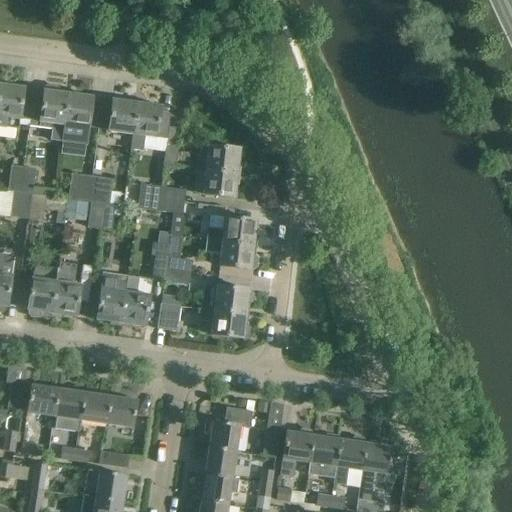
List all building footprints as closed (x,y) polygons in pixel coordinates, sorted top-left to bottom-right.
[(0,84),(0,126),(17,129),(18,120),(29,122),(33,94),(23,93),(24,88),(0,84)] [(61,143),(68,94),(58,93),(59,89),(57,86),(48,85),(45,87),(45,91),(44,91),(43,95),(33,94),(29,122),(28,126),(52,129),(51,140),(61,142),(61,143)] [(68,94),(61,143),(86,146),(93,97),(68,94)] [(133,136),(138,103),(112,100),(108,132),(133,136)] [(161,107),(138,103),(133,136),(131,150),(143,151),(145,137),(157,139),(161,107)] [(181,129),(168,127),(164,165),(176,167),(181,129)] [(208,146),(205,171),(237,175),(240,150),(208,146)] [(8,192),(20,193),(23,168),(11,166),(8,192)] [(35,170),(23,168),(20,193),(32,195),(54,198),(54,192),(33,189),(35,170)] [(234,198),(237,175),(205,171),(202,195),(234,198)] [(91,202),(94,177),(72,174),(68,199),(91,202)] [(91,202),(115,206),(119,206),(121,193),(110,192),(112,180),(94,177),(91,202)] [(160,212),(161,200),(163,188),(141,185),(137,209),(160,212)] [(161,200),(184,203),(185,191),(163,188),(161,200)] [(0,215),(29,220),(32,195),(20,193),(8,192),(0,190),(0,215)] [(54,198),(32,195),(29,220),(43,222),(44,211),(64,214),(66,199),(54,198)] [(184,203),(161,200),(160,212),(182,215),(184,203)] [(111,231),(115,206),(91,202),(88,228),(111,231)] [(206,241),(254,246),(256,221),(224,217),(224,218),(209,216),(206,241)] [(152,280),(163,281),(165,269),(167,258),(170,236),(159,234),(157,244),(152,243),(151,255),(155,256),(152,280)] [(254,246),(206,241),(205,253),(220,254),(218,266),(251,270),(251,269),(254,270),(257,268),(258,259),(256,256),(253,255),(254,246)] [(0,254),(0,312),(3,313),(6,311),(6,308),(7,308),(14,256),(0,254)] [(165,269),(190,273),(192,261),(167,258),(165,269)] [(89,303),(92,288),(94,268),(59,263),(58,270),(52,314),(76,318),(78,301),(89,303)] [(42,313),(52,314),(58,270),(33,266),(27,311),(28,311),(28,314),(30,317),(38,318),(41,316),(42,313)] [(190,273),(165,269),(163,281),(189,285),(190,273)] [(96,321),(121,324),(128,277),(103,273),(101,289),(92,288),(89,303),(99,304),(96,321)] [(139,278),(128,277),(121,324),(145,328),(150,296),(136,294),(139,278)] [(214,311),(246,315),(247,304),(250,304),(253,302),(254,294),(251,291),(248,291),(249,290),(217,286),(214,311)] [(162,296),(161,304),(172,306),(174,298),(162,296)] [(180,307),(172,306),(161,304),(157,329),(177,332),(180,307)] [(245,324),(246,315),(214,311),(198,310),(197,320),(208,322),(208,319),(213,320),(211,335),(243,339),(243,338),(247,339),(249,336),(250,328),(248,325),(245,324)] [(24,385),(11,383),(7,412),(20,413),(24,385)] [(27,413),(54,417),(58,390),(31,386),(27,413)] [(80,420),(84,394),(58,390),(54,417),(56,417),(54,428),(78,432),(80,420)] [(106,424),(110,398),(84,394),(80,420),(106,424)] [(123,400),(110,398),(106,424),(133,428),(137,401),(134,401),(133,398),(125,397),(123,400)] [(270,403),(266,430),(278,432),(283,405),(270,403)] [(209,449),(236,453),(240,427),(249,429),(252,412),(226,408),(224,423),(213,421),(212,423),(208,423),(205,425),(204,432),(206,435),(211,436),(209,449)] [(308,463),(312,436),(312,433),(310,430),(302,429),(299,431),(299,434),(286,432),(280,476),(293,477),(295,461),(308,463)] [(17,433),(6,431),(1,430),(0,435),(0,436),(5,437),(3,451),(14,453),(17,433)] [(278,432),(266,430),(262,456),(274,458),(278,432)] [(312,436),(308,463),(310,463),(308,475),(334,479),(339,440),(312,436)] [(362,471),(366,444),(364,444),(365,441),(362,438),(355,436),(352,439),(351,442),(339,440),(334,479),(333,484),(345,486),(348,469),(362,471)] [(377,446),(366,444),(362,471),(357,500),(356,511),(382,511),(384,503),(370,501),(374,473),(397,476),(400,460),(391,459),(392,448),(390,448),(391,444),(389,442),(380,440),(378,442),(377,446)] [(21,454),(34,456),(35,445),(23,443),(21,454)] [(61,460),(74,462),(76,451),(63,449),(61,460)] [(236,453),(209,449),(205,476),(232,480),(236,453)] [(76,451),(74,462),(87,464),(88,452),(76,451)] [(100,452),(99,465),(127,469),(129,456),(100,452)] [(35,463),(31,490),(44,491),(48,465),(35,463)] [(28,468),(1,464),(0,469),(0,476),(26,481),(28,468)] [(259,484),(271,486),(273,471),(261,469),(259,484)] [(83,497),(122,502),(126,476),(99,472),(99,473),(87,471),(83,497)] [(239,481),(232,480),(205,476),(201,476),(198,478),(197,485),(200,488),(203,488),(201,502),(228,506),(230,493),(237,494),(239,481)] [(269,498),(271,486),(259,484),(257,496),(269,498)] [(276,501),(302,504),(304,493),(277,489),(276,501)] [(27,511),(40,511),(44,491),(31,490),(27,511)] [(302,504),(330,508),(331,497),(304,493),(302,504)] [(120,511),(122,502),(83,497),(80,511),(120,511)] [(330,508),(356,511),(357,500),(331,497),(330,508)] [(257,501),(255,510),(257,510),(267,511),(269,502),(257,501)] [(227,511),(228,506),(201,502),(199,511),(227,511)]
